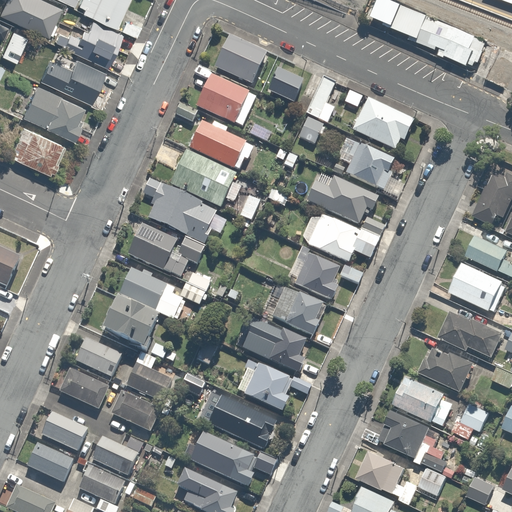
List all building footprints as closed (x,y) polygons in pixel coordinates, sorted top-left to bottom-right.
[(0,0),(0,19),(22,29),(29,12),(22,9),(25,1),(42,8),(45,0),(0,0)] [(79,0),(77,6),(82,8),(81,12),(115,28),(127,0),(79,0)] [(428,17),(390,0),(379,0),(372,18),(383,23),(380,30),(389,35),(393,29),(411,37),(420,40),(428,17)] [(476,37),(428,17),(420,40),(411,37),(409,41),(436,51),(437,48),(441,49),(438,56),(446,59),(446,58),(469,68),(470,65),(474,67),(476,62),(479,63),(486,43),(475,39),(476,37)] [(85,30),(79,27),(75,38),(59,32),(53,46),(105,69),(121,34),(90,20),(85,30)] [(124,20),(119,30),(135,38),(140,28),(124,20)] [(24,34),(12,28),(4,42),(17,49),(24,34)] [(229,35),(214,68),(255,87),(270,53),(229,35)] [(102,71),(74,58),(66,75),(51,68),(44,83),(88,103),(102,71)] [(304,85),(278,72),(268,93),(294,105),(304,85)] [(211,75),(195,106),(241,128),(256,96),(211,75)] [(86,108),(21,77),(7,107),(21,114),(20,116),(71,141),(86,108)] [(336,107),(330,104),(338,86),(322,79),(298,140),(313,146),(317,138),(322,140),(336,107)] [(363,97),(349,90),(343,104),(357,110),(363,97)] [(414,122),(367,100),(352,133),(399,155),(414,122)] [(181,104),(175,116),(190,124),(196,112),(181,104)] [(187,150),(239,175),(246,161),(248,162),(255,148),(248,144),(249,141),(227,131),(229,127),(215,121),(213,126),(201,120),(187,150)] [(22,126),(8,155),(51,177),(66,147),(22,126)] [(397,162),(351,141),(341,163),(350,167),(345,178),(379,193),(398,202),(406,185),(389,178),(397,162)] [(239,175),(187,150),(169,189),(221,213),(239,175)] [(508,178),(494,171),(472,217),(492,227),(497,216),(504,220),(511,203),(511,174),(510,173),(508,178)] [(382,201),(334,177),(327,191),(314,185),(306,201),(358,226),(366,210),(375,215),(382,201)] [(221,213),(169,189),(150,180),(143,195),(154,200),(150,207),(153,208),(148,219),(186,237),(179,251),(199,261),(221,213)] [(261,202),(249,196),(239,218),(251,224),(261,202)] [(304,244),(315,250),(350,265),(355,255),(372,263),(383,238),(362,229),(360,233),(322,216),(320,220),(311,216),(299,242),(304,244)] [(179,242),(142,224),(127,256),(179,280),(188,260),(173,253),(179,242)] [(511,251),(477,236),(467,258),(511,278),(511,262),(508,261),(511,252),(511,251)] [(315,250),(304,244),(286,283),(332,304),(340,286),(334,283),(341,268),(312,255),(315,250)] [(0,290),(4,292),(21,260),(0,249),(0,290)] [(132,265),(119,295),(177,321),(186,302),(202,309),(203,306),(214,311),(219,300),(211,297),(217,284),(189,271),(182,287),(132,265)] [(344,267),(339,278),(356,285),(360,275),(344,267)] [(466,268),(453,298),(495,316),(508,287),(466,268)] [(328,308),(285,289),(271,321),(315,340),(328,308)] [(161,318),(118,298),(102,332),(146,352),(161,318)] [(450,311),(438,338),(468,352),(470,348),(492,359),(504,332),(466,315),(465,318),(450,311)] [(266,323),(251,353),(298,376),(304,362),(300,360),(308,344),(266,323)] [(122,357),(87,340),(77,363),(111,379),(122,357)] [(210,368),(221,347),(208,341),(197,361),(210,368)] [(141,352),(125,387),(163,403),(174,378),(153,369),(157,360),(141,352)] [(427,353),(417,374),(468,397),(482,366),(459,355),(457,359),(444,353),(441,359),(427,353)] [(253,359),(237,395),(284,417),(291,401),(286,398),(290,390),(305,397),(310,386),(253,359)] [(511,385),(511,371),(497,364),(490,381),(510,390),(511,385)] [(68,370),(58,393),(97,411),(107,388),(68,370)] [(206,382),(187,374),(181,390),(199,397),(206,382)] [(454,404),(449,402),(451,397),(406,378),(393,408),(439,427),(439,425),(444,427),(454,404)] [(119,394),(110,415),(151,432),(160,411),(119,394)] [(491,409),(471,401),(464,420),(457,418),(451,432),(473,440),(476,431),(482,433),(491,409)] [(280,425),(238,405),(224,432),(266,453),(280,425)] [(511,406),(501,429),(511,434),(511,406)] [(441,473),(442,471),(452,448),(440,443),(444,434),(392,411),(382,435),(366,428),(361,440),(381,449),(383,445),(415,459),(413,463),(421,467),(422,464),(441,473)] [(52,413),(40,437),(74,453),(86,430),(52,413)] [(189,421),(183,435),(201,443),(208,430),(189,421)] [(102,438),(90,462),(127,480),(138,456),(102,438)] [(260,459),(223,443),(211,471),(248,487),(260,459)] [(36,444),(25,468),(61,484),(71,460),(36,444)] [(369,450),(356,480),(399,498),(412,468),(369,450)] [(188,463),(166,453),(156,476),(178,486),(188,463)] [(89,466),(77,492),(100,502),(96,510),(99,511),(119,511),(123,505),(119,502),(127,485),(89,466)] [(447,478),(427,470),(417,493),(436,502),(447,478)] [(511,510),(511,470),(502,492),(511,496),(511,507),(511,510)] [(189,488),(183,505),(200,511),(234,511),(237,506),(234,505),(240,488),(222,481),(220,486),(199,477),(194,490),(189,488)] [(494,488),(476,480),(467,499),(485,508),(494,488)] [(17,485),(5,510),(9,511),(48,511),(53,503),(17,485)] [(399,511),(395,510),(399,501),(363,486),(355,508),(333,499),(327,511),(399,511)] [(132,487),(127,498),(150,508),(155,497),(132,487)] [(94,511),(95,511),(73,500),(67,511),(94,511)]
